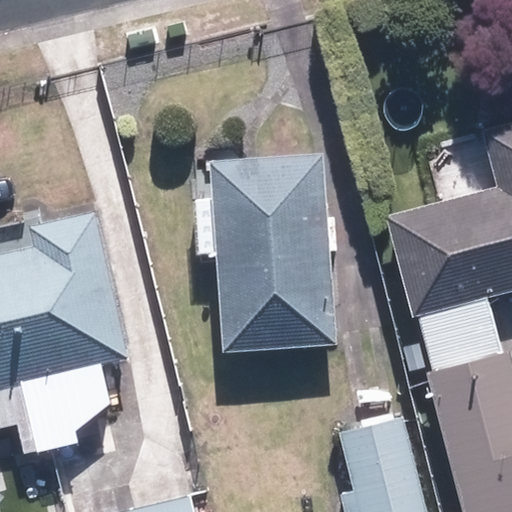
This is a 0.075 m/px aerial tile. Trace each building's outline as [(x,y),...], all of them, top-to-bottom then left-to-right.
[(432,365),(468,511),(511,511),(511,346),(506,348),(492,291),(511,285),(511,126),(493,131),(507,184),(393,213),(418,313),(423,311),(437,364),(432,365)] [(325,151),(216,158),(228,346),(337,339),(325,151)] [(0,253),(0,381),(132,352),(100,212),(36,227),(40,244),(0,253)] [(430,511),(406,414),(345,429),(365,511),(430,511)] [(200,511),(197,494),(115,511),(200,511)]
